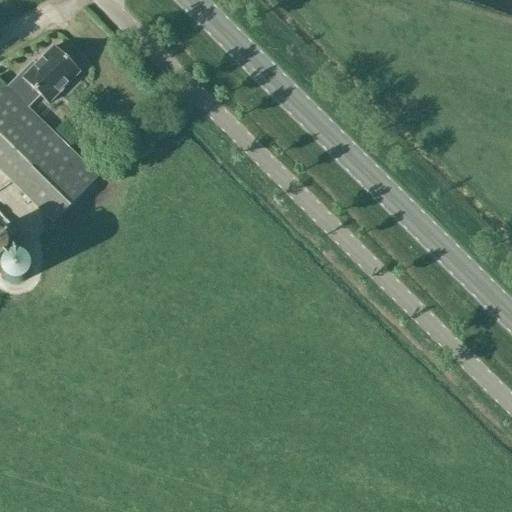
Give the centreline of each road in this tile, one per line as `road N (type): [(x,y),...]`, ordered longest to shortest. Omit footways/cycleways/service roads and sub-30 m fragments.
road 1 (unclassified): [(99,0),(511,405)]
road 2 (primary): [(511,315),(189,0)]
